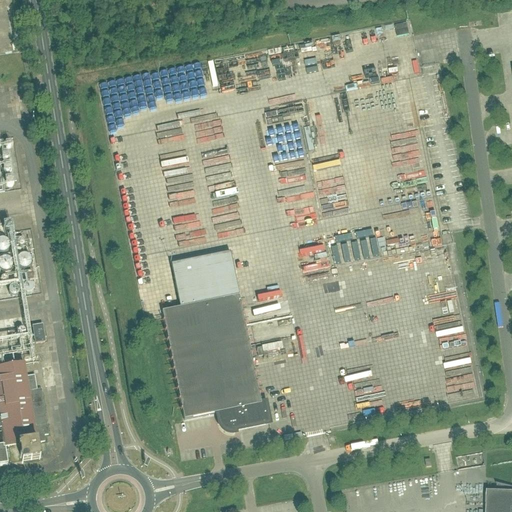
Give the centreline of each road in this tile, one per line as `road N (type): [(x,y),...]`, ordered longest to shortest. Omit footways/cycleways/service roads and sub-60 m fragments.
road 1 (unknown): [(287,269),(248,114),(237,98),(216,90),(161,99),(143,107),(136,142),(164,275),(184,290),(237,285)]
road 2 (secondary): [(105,407),(35,0)]
road 3 (unclassified): [(511,383),(463,34)]
road 4 (unclassified): [(315,461),(511,425)]
road 5 (unknown): [(315,461),(299,321)]
road 6 (unclassified): [(195,482),(315,461)]
